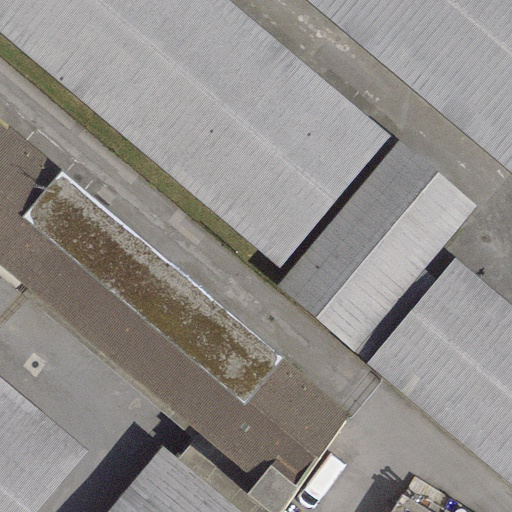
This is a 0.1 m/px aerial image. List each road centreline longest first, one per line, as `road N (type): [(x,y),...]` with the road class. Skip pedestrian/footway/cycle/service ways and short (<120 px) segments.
road 1 (unknown): [(0,75),(393,403)]
road 2 (unknown): [(290,0),(511,188)]
road 3 (unknown): [(393,403),(511,493)]
